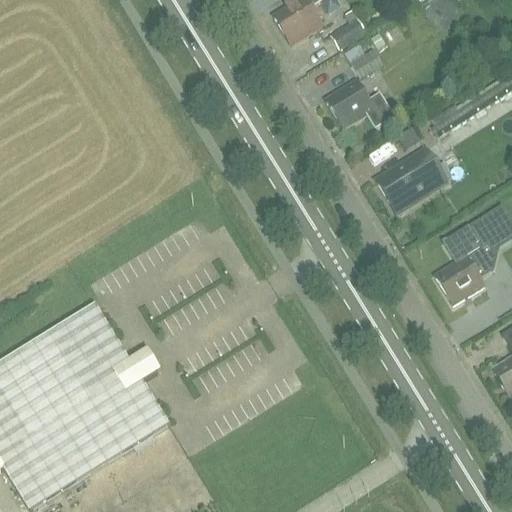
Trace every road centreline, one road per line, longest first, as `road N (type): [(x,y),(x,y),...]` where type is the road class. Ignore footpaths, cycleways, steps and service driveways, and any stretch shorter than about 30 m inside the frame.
road 1 (secondary): [(487,511),(173,0)]
road 2 (residential): [(511,462),(226,0)]
